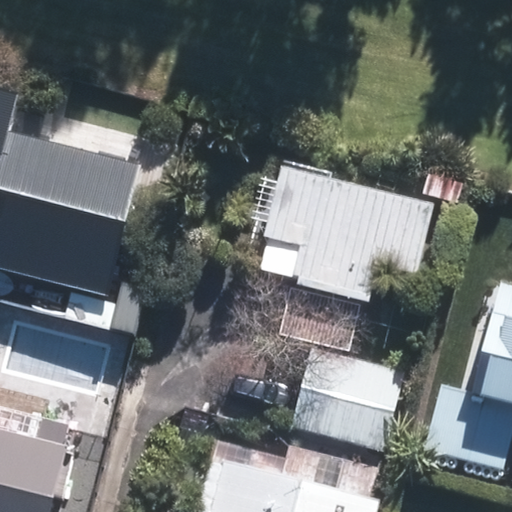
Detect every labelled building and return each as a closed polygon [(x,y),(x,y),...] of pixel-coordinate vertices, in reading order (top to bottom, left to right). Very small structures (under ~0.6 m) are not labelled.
[(114,152),(0,123),(0,185),(123,216),(128,194),(105,188),(114,152)] [(410,269),(428,197),(272,159),(254,231),(289,241),(282,273),(363,292),(371,260),(410,269)] [(0,267),(103,293),(123,216),(0,185),(0,267)] [(425,446),(505,466),(511,439),(511,282),(498,279),(470,385),(442,378),(425,446)] [(355,298),(284,280),(272,328),(343,345),(355,298)] [(400,367),(304,343),(284,422),(381,446),(400,367)] [(65,493),(77,447),(67,444),(68,440),(0,422),(0,511),(49,511),(55,490),(65,493)] [(370,511),(375,495),(214,454),(199,511),(370,511)]
